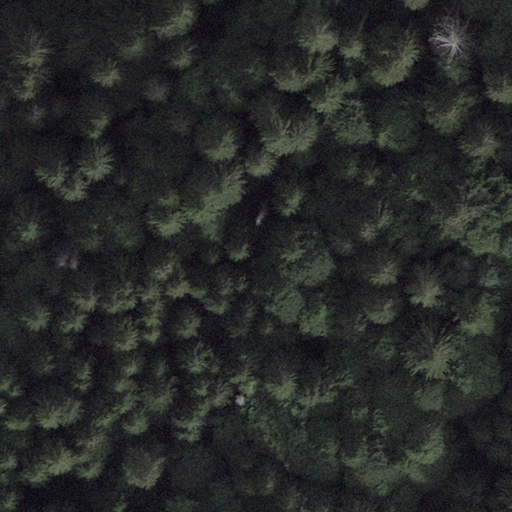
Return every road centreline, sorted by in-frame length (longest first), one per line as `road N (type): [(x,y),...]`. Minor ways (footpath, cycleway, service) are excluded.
road 1 (track): [(0,307),(196,62),(264,0)]
road 2 (track): [(433,511),(511,307)]
